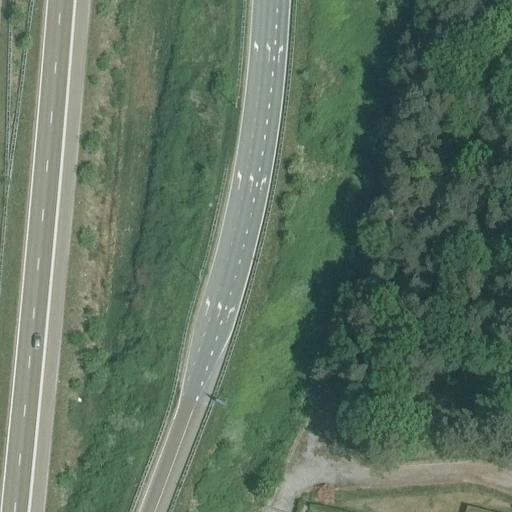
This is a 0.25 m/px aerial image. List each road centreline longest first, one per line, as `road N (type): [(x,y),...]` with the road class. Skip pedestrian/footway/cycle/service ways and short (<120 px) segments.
road 1 (trunk): [(147,511),(241,222),(260,125),(270,0)]
road 2 (trunk): [(18,511),(62,0)]
